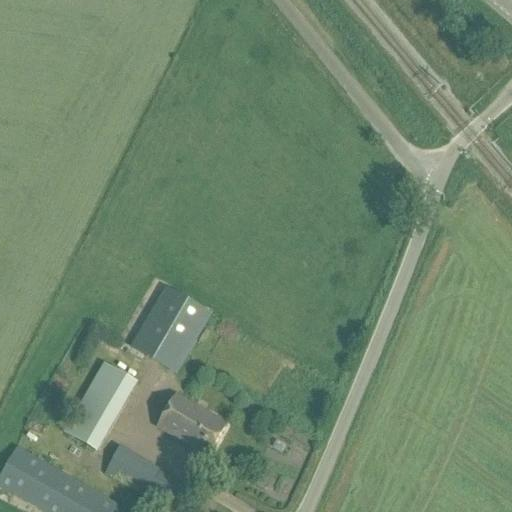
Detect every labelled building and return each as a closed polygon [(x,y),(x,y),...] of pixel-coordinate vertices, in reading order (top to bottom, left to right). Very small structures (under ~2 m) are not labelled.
[(167,289),(132,351),(179,378),(215,317),(167,289)] [(84,402),(65,435),(99,453),(137,384),(105,366),(84,402)] [(178,399),(161,430),(212,458),(229,428),(178,399)] [(9,468),(0,483),(0,489),(39,511),(117,511),(120,507),(20,449),(9,468)] [(162,473),(149,495),(149,496),(178,511),(182,511),(188,501),(194,491),(193,491),(162,473)]
